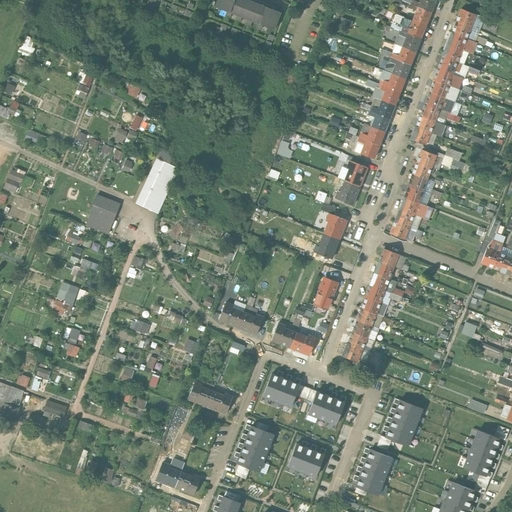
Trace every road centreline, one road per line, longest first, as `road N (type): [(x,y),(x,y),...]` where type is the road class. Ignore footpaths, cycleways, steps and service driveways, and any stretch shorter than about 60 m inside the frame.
road 1 (track): [(0,142),(139,212),(164,270),(210,323)]
road 2 (residential): [(450,0),(391,144),(391,186),(374,235)]
road 3 (residential): [(320,377),(367,402),(327,511)]
road 4 (residential): [(267,357),(201,511)]
road 5 (residential): [(374,235),(320,377)]
road 6 (residential): [(511,291),(374,235)]
